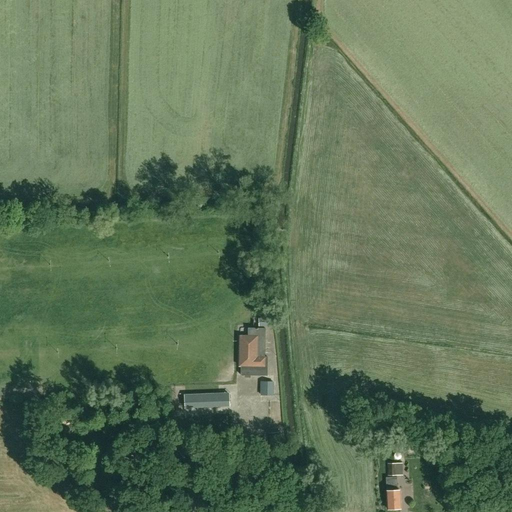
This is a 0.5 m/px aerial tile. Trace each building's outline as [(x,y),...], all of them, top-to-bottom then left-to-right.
[(274,317),(258,318),(258,326),(274,325),(274,317)] [(241,375),(267,376),(268,356),(265,356),(265,328),(248,328),(247,336),(239,336),(239,366),(241,366),(241,375)] [(273,396),(274,382),(261,382),(260,396),(273,396)] [(185,394),(185,407),(229,406),(229,393),(185,394)] [(281,432),(269,433),(271,447),(283,446),(281,432)] [(433,456),(439,455),(439,461),(445,460),(445,449),(433,449),(433,456)] [(403,463),(387,463),(388,475),(403,475),(403,463)] [(386,478),(388,509),(401,508),(400,490),(395,491),(395,485),(397,485),(397,477),(386,478)]
